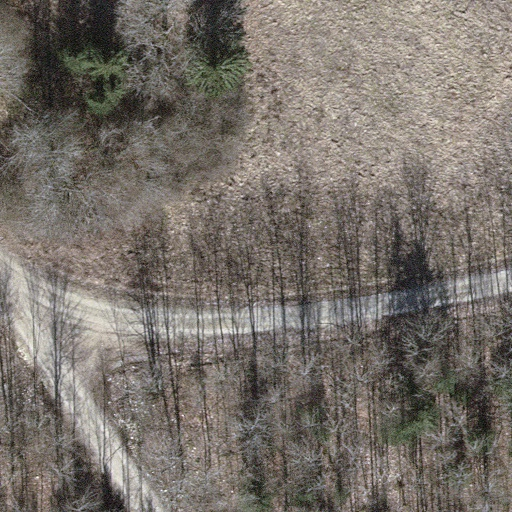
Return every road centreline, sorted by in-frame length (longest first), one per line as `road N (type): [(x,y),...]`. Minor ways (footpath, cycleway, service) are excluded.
road 1 (track): [(50,350),(173,325),(312,316),(511,281)]
road 2 (track): [(0,271),(156,511)]
